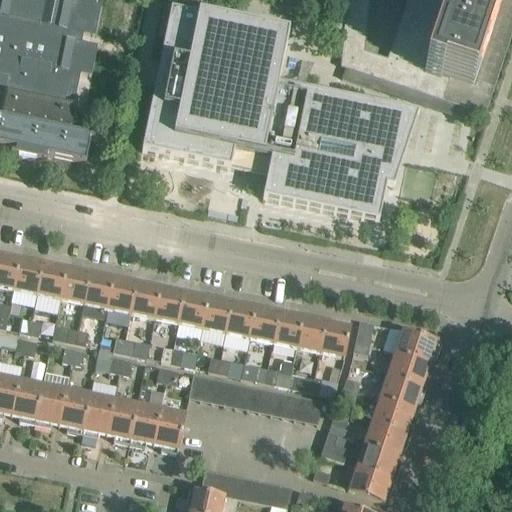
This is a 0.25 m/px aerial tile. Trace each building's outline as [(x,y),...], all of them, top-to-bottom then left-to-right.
[(0,0),(0,149),(16,153),(15,158),(11,157),(11,159),(47,166),(48,165),(47,164),(48,159),(84,167),(88,146),(87,146),(88,141),(94,142),(94,140),(67,135),(68,132),(70,133),(75,110),(73,109),(80,77),(91,79),(97,48),(81,45),(83,35),(94,38),(100,8),(96,7),(97,0),(0,0)] [(126,46),(135,0),(109,0),(101,41),(126,46)] [(511,0),(430,0),(400,90),(465,112),(465,111),(479,116),(511,15),(511,0)] [(149,116),(141,155),(266,180),(262,202),(378,226),(385,191),(392,192),(418,117),(278,88),(287,43),(288,38),(249,30),(176,15),(170,14),(149,116)] [(326,18),(325,38),(340,39),(342,19),(326,18)] [(345,71),(342,80),(376,92),(379,82),(345,71)] [(0,292),(12,295),(19,260),(4,257),(3,260),(0,259),(0,292)] [(12,295),(36,300),(42,268),(34,267),(35,263),(19,260),(12,295)] [(50,270),(42,268),(36,300),(59,305),(66,270),(51,266),(50,270)] [(83,310),(89,278),(81,276),(82,273),(66,270),(59,305),(83,310)] [(83,310),(81,320),(104,325),(106,315),(113,279),(98,276),(97,280),(89,278),(83,310)] [(104,325),(104,327),(127,331),(130,320),(136,288),(128,286),(129,283),(113,279),(106,315),(104,325)] [(130,320),(153,324),(160,289),(145,286),(144,289),(136,288),(130,320)] [(153,324),(177,329),(184,297),(175,296),(176,292),(160,289),(153,324)] [(192,299),(184,297),(177,329),(201,334),(208,299),(193,296),(192,299)] [(201,334),(224,339),(231,307),(223,306),(224,302),(208,299),(201,334)] [(224,339),(248,344),(255,308),(240,305),(239,309),(231,307),(224,339)] [(248,344),(272,349),(278,317),(270,315),(271,312),(255,308),(248,344)] [(272,349),(295,354),(302,318),(287,315),(286,318),(278,317),(272,349)] [(295,354),(319,358),(325,327),(317,325),(318,321),(302,318),(295,354)] [(28,339),(31,325),(21,323),(18,337),(28,339)] [(28,339),(37,341),(40,327),(31,325),(28,339)] [(333,328),(325,327),(319,358),(343,363),(349,331),(349,328),(334,325),(333,328)] [(55,330),(52,344),(65,346),(75,348),(78,334),(68,332),(68,333),(55,330)] [(75,348),(84,350),(87,336),(78,334),(75,348)] [(437,347),(400,334),(393,358),(429,370),(431,362),(435,363),(440,348),(437,347)] [(356,337),(354,347),(369,350),(371,340),(356,337)] [(112,356),(122,358),(125,344),(115,342),(112,356)] [(26,345),(17,343),(14,357),(24,359),(26,345)] [(122,358),(131,360),(134,346),(125,344),(122,358)] [(26,345),(24,359),(33,361),(36,347),(26,345)] [(366,359),(369,350),(354,347),(352,356),(366,359)] [(61,366),(71,368),(74,354),(64,352),(61,366)] [(160,366),(169,368),(172,354),(163,352),(160,366)] [(83,356),(74,354),(71,368),(80,370),(83,356)] [(182,356),(172,354),(169,368),(179,370),(182,356)] [(426,377),(429,370),(393,358),(385,380),(425,394),(430,379),(426,377)] [(121,364),(111,362),(108,376),(118,378),(121,364)] [(207,376),(217,378),(219,364),(210,362),(207,376)] [(130,366),(121,364),(118,378),(127,380),(130,366)] [(217,378),(226,380),(229,366),(219,364),(217,378)] [(168,374),(159,372),(156,386),(165,388),(168,374)] [(254,386),(264,388),(266,374),(257,372),(254,386)] [(178,376),(168,374),(165,388),(175,390),(178,376)] [(276,376),(266,374),(264,388),(273,390),(276,376)] [(67,390),(68,378),(39,375),(37,387),(67,390)] [(204,381),(192,379),(187,403),(199,405),(204,381)] [(3,419),(11,421),(18,384),(0,380),(0,422),(2,423),(3,419)] [(385,380),(378,403),(414,415),(416,407),(420,409),(425,394),(385,380)] [(211,408),(216,384),(204,381),(199,405),(211,408)] [(301,395),(311,397),(313,383),(304,381),(301,395)] [(345,382),(342,391),(356,396),(359,387),(345,382)] [(323,385),(313,383),(311,397),(320,399),(323,385)] [(42,389),(18,384),(11,421),(19,423),(18,427),(33,430),(42,389)] [(223,410),(228,386),(216,384),(211,408),(223,410)] [(228,386),(223,410),(234,412),(239,389),(228,386)] [(50,429),(58,431),(66,394),(42,389),(33,430),(49,433),(50,429)] [(246,415),(251,391),(239,389),(234,412),(246,415)] [(251,391),(246,415),(258,417),(263,393),(251,391)] [(353,405),(356,396),(342,391),(339,401),(353,405)] [(270,420),(274,396),(263,393),(258,417),(270,420)] [(90,399),(66,394),(58,431),(66,433),(66,436),(81,440),(90,399)] [(281,422),(286,398),(274,396),(270,420),(281,422)] [(286,398),(281,422),(293,424),(298,401),(286,398)] [(97,439),(105,441),(113,403),(90,399),(81,440),(97,443),(97,439)] [(305,427),(310,403),(298,401),(293,424),(305,427)] [(137,408),(113,403),(105,441),(113,442),(113,446),(128,449),(137,408)] [(317,429),(321,405),(310,403),(305,427),(317,429)] [(414,415),(378,403),(370,426),(410,439),(415,424),(411,423),(414,415)] [(144,449),(152,450),(160,413),(137,408),(128,449),(144,453),(144,449)] [(184,418),(160,413),(152,450),(160,452),(160,456),(175,459),(176,456),(177,456),(184,418)] [(405,454),(410,439),(370,426),(363,449),(398,461),(401,453),(405,454)] [(330,428),(327,437),(337,440),(341,441),(344,433),(330,428)] [(320,460),(342,467),(347,454),(333,449),(337,440),(327,437),(320,460)] [(363,449),(355,471),(395,485),(400,470),(396,468),(398,461),(363,449)] [(355,471),(347,495),(383,507),(386,498),(390,500),(395,485),(355,471)] [(329,478),(315,474),(312,483),(326,488),(329,478)] [(215,477),(204,475),(199,496),(210,499),(215,477)] [(226,479),(215,477),(210,499),(221,501),(226,479)] [(232,503),(237,481),(226,479),(221,501),(225,502),(232,503)] [(247,484),(237,481),(232,503),(240,505),(240,504),(243,505),(247,484)] [(258,486),(247,484),(243,505),(254,507),(258,486)] [(269,488),(258,486),(254,507),(265,509),(269,488)] [(280,490),(269,488),(265,509),(276,511),(280,490)] [(286,511),(291,493),(280,490),(276,511),(278,511),(286,511)] [(189,495),(186,510),(189,511),(188,511),(222,511),(225,502),(221,501),(210,499),(199,496),(192,495),(192,496),(189,495)] [(309,509),(313,500),(299,495),(296,505),(309,509)]
